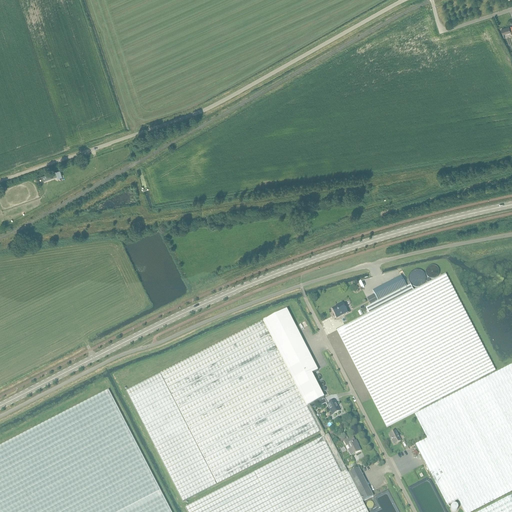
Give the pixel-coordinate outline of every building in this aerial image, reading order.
[(60,170),(41,177),(43,182),(50,179),(57,177),(57,178),(62,177),(62,176),(61,174),(60,170)] [(439,271),(439,270),(439,269),(437,267),(437,266),(436,265),(435,265),(433,264),(432,264),(430,265),(429,265),(428,266),(427,267),(427,268),(426,269),(426,271),(426,272),(426,273),(427,274),(428,276),(430,277),(431,277),(432,278),(434,278),(435,277),(436,276),(437,276),(438,275),(439,274),(439,272),(439,271)] [(426,278),(426,276),(425,274),(424,273),(423,272),(422,271),(421,270),(419,269),(418,269),(416,269),(414,270),(413,271),(412,272),(411,273),(410,274),(409,276),(409,278),(409,279),(410,280),(410,282),(412,283),(413,284),(414,285),(417,286),(419,286),(420,285),(422,285),(423,284),(424,283),(425,281),(426,279),(426,278)] [(495,371),(448,279),(445,274),(413,291),(410,285),(406,287),(401,276),(373,291),(378,302),(366,308),(369,313),(337,330),(387,427),(495,371)] [(347,313),(342,302),(338,305),(338,306),(332,309),(337,318),(347,313)] [(317,370),(286,310),(263,321),(307,407),(324,398),(311,373),(317,370)] [(333,325),(330,318),(323,321),(327,331),(334,327),(335,328),(344,324),(342,320),(333,325)] [(155,443),(189,511),(367,511),(362,502),(348,474),(345,475),(310,406),(307,407),(263,321),(156,376),(183,428),(155,443)] [(511,364),(419,413),(415,415),(427,439),(416,445),(447,505),(458,499),(464,511),(472,511),(511,491),(511,364)] [(0,511),(171,511),(108,390),(0,446),(0,511)] [(332,410),(334,414),(340,411),(336,404),(334,401),(327,404),(330,411),(332,410)] [(401,441),(396,431),(389,435),(394,445),(401,441)] [(344,442),(351,456),(360,451),(353,437),(344,442)] [(359,468),(348,474),(362,502),(373,496),(359,468)] [(511,511),(511,494),(478,511),(511,511)]
